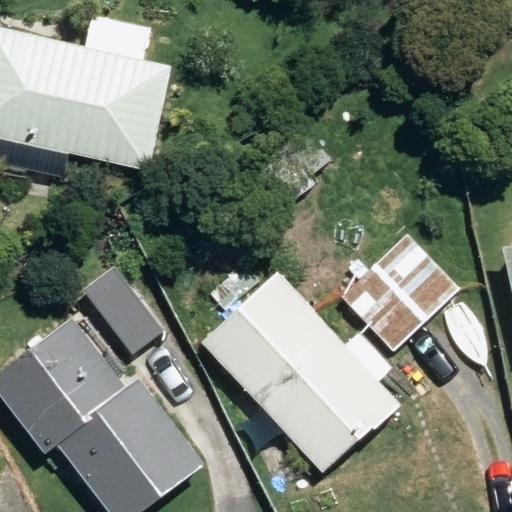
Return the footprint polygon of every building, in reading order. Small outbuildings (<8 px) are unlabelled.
[(0,130),(159,166),(182,63),(146,55),(152,26),(100,14),(92,45),(0,24),(0,130)] [(410,232),(338,300),(365,329),(390,355),(462,287),(410,232)] [(92,292),(144,357),(178,331),(124,265),(92,292)] [(218,336),(336,471),(410,406),(293,271),(218,336)] [(74,443),(127,511),(152,511),(217,463),(150,375),(135,385),(83,317),(3,380),(60,453),(74,443)]
